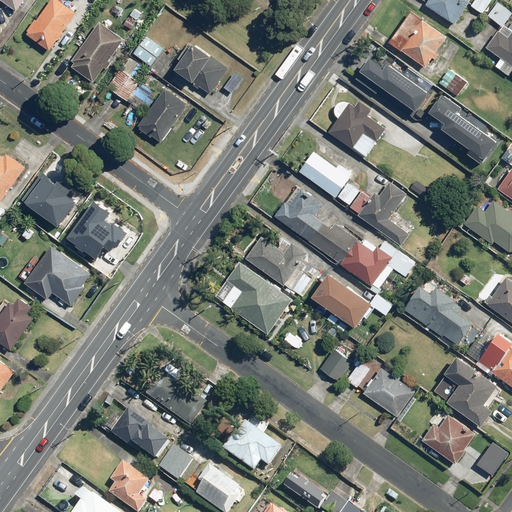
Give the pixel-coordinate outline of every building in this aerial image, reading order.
[(0,0),(0,1),(1,1),(17,13),(27,0),(0,0)] [(54,0),(39,22),(35,20),(21,40),(35,50),(39,45),(49,52),(76,13),(56,0),(54,0)] [(430,0),(428,5),(457,24),(471,2),(468,0),(430,0)] [(492,0),(476,0),(473,6),(483,13),(492,0)] [(511,15),(511,10),(500,1),(489,15),(504,27),(511,15)] [(425,18),(413,10),(390,42),(403,51),(404,50),(428,66),(434,57),(438,59),(441,54),(438,52),(449,36),(424,19),(425,18)] [(95,84),(125,41),(99,23),(69,65),(95,84)] [(511,28),(506,24),(501,31),(500,30),(488,47),(511,64),(511,28)] [(164,50),(147,37),(134,55),(151,68),(164,50)] [(178,74),(172,84),(194,98),(200,88),(212,96),(229,68),(192,44),(175,72),(178,74)] [(511,72),(511,65),(502,59),(497,66),(510,75),(511,72)] [(431,95),(388,63),(382,69),(370,60),(361,73),(416,114),(431,95)] [(144,81),(125,67),(109,89),(128,103),(144,81)] [(469,81),(452,69),(442,82),(460,95),(469,81)] [(245,80),(236,72),(223,87),(233,95),(245,80)] [(188,107),(165,89),(136,125),(158,143),(188,107)] [(463,110),(443,95),(430,114),(446,125),(442,131),(471,151),(468,156),(483,166),(499,142),(460,114),(463,110)] [(337,114),(340,117),(330,130),(368,157),(381,139),(395,149),(400,141),(414,151),(422,141),(408,130),(409,128),(393,117),(386,127),(369,115),(374,109),(361,100),(356,107),(350,103),(345,101),(342,102),(337,105),(337,110),(337,114)] [(352,176),(315,150),(301,171),(337,197),(352,176)] [(0,203),(26,167),(8,154),(5,159),(0,155),(0,203)] [(511,170),(500,188),(511,196),(511,170)] [(42,171),(21,200),(57,226),(78,198),(42,171)] [(372,197),(363,191),(351,206),(361,213),(359,215),(402,245),(411,233),(391,218),(409,193),(392,181),(382,195),(377,191),(372,197)] [(361,191),(349,182),(339,196),(351,204),(361,191)] [(325,204),(303,187),(290,204),(287,202),(276,216),(373,286),(389,264),(406,276),(417,262),(399,249),(394,256),(379,246),(375,251),(337,223),(333,228),(316,216),(325,204)] [(90,196),(63,236),(97,259),(106,245),(111,248),(124,229),(106,217),(111,210),(90,196)] [(511,211),(495,199),(487,211),(479,205),(466,223),(494,243),(496,240),(511,251),(511,250),(511,211)] [(286,252),(262,235),(246,257),(286,285),(309,252),(293,241),(286,252)] [(53,295),(73,308),(86,289),(82,286),(91,273),(52,247),(27,286),(49,301),(53,295)] [(294,298),(241,261),(229,279),(236,284),(224,301),(269,333),(294,298)] [(314,277),(305,271),(293,288),(302,294),(314,277)] [(373,303),(330,273),(313,296),(357,326),(373,303)] [(472,278),(466,274),(462,280),(468,284),(472,278)] [(511,279),(508,276),(494,296),(492,294),(487,300),(489,302),(488,304),(511,320),(511,279)] [(407,307),(458,344),(472,324),(449,308),(454,301),(436,288),(432,294),(421,286),(407,307)] [(396,305),(379,293),(372,302),(374,303),(373,305),(388,316),(396,305)] [(477,301),(471,297),(460,314),(466,318),(465,319),(484,332),(496,315),(477,302),(477,301)] [(0,343),(11,352),(36,320),(30,315),(34,310),(21,300),(16,306),(9,301),(0,311),(0,343)] [(511,341),(497,362),(494,360),(489,366),(492,368),(492,369),(511,383),(511,341)] [(355,361),(336,348),(322,368),(341,381),(355,361)] [(455,376),(453,378),(462,384),(449,401),(483,425),(494,410),(487,404),(500,386),(466,361),(465,363),(459,359),(450,372),(455,376)] [(0,394),(16,374),(0,361),(0,394)] [(372,368),(362,361),(349,379),(359,386),(372,368)] [(138,371),(132,366),(126,373),(132,378),(138,371)] [(417,390),(383,367),(365,392),(399,416),(401,412),(408,417),(419,401),(412,396),(417,390)] [(209,402),(164,370),(148,394),(193,426),(209,402)] [(116,399),(111,396),(106,403),(112,406),(116,399)] [(154,425),(131,408),(113,433),(140,452),(143,448),(158,459),(171,441),(153,428),(154,425)] [(477,432),(450,413),(441,426),(436,422),(424,439),(458,463),(468,449),(466,448),(477,432)] [(248,421),(241,431),(238,429),(225,449),(256,471),(263,461),(270,466),(284,446),(248,421)] [(492,442),(480,434),(466,455),(478,463),(492,442)] [(195,458),(178,445),(162,466),(180,479),(195,458)] [(126,461),(113,479),(117,483),(111,492),(138,511),(140,511),(148,501),(140,495),(151,480),(126,461)] [(201,480),(205,483),(198,494),(224,511),(230,511),(241,496),(237,493),(242,486),(212,465),(201,480)] [(365,511),(334,490),(330,496),(296,472),(286,486),(320,510),(322,507),(329,511),(332,511),(333,511),(334,511),(365,511)] [(122,511),(83,484),(75,495),(80,499),(70,511),(122,511)]
